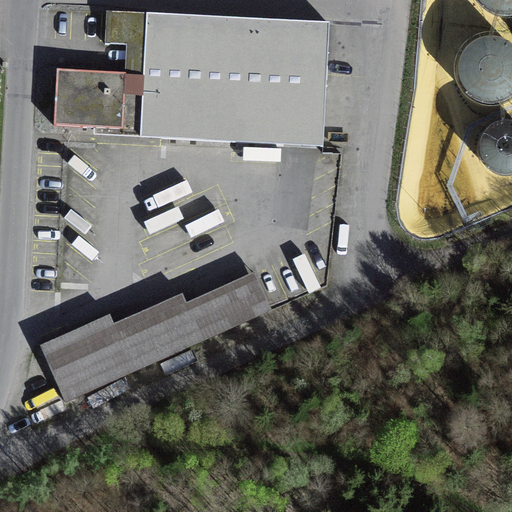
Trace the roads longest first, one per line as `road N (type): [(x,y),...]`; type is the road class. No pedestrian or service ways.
road 1 (track): [(54,444),(229,449),(350,471),(495,511)]
road 2 (unclassified): [(0,394),(34,0)]
